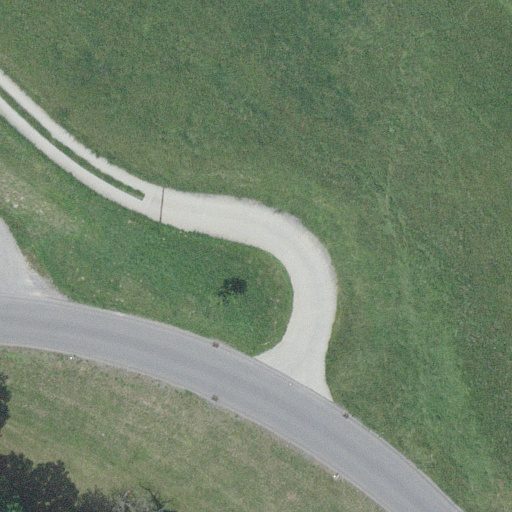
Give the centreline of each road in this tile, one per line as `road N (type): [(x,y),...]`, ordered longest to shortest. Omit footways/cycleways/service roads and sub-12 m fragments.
road 1 (track): [(279,404),(314,313),(314,276),(302,252),(276,233),(156,202),(89,170),(0,90)]
road 2 (unclassified): [(423,511),(343,443),(222,376),(155,350),(0,321)]
